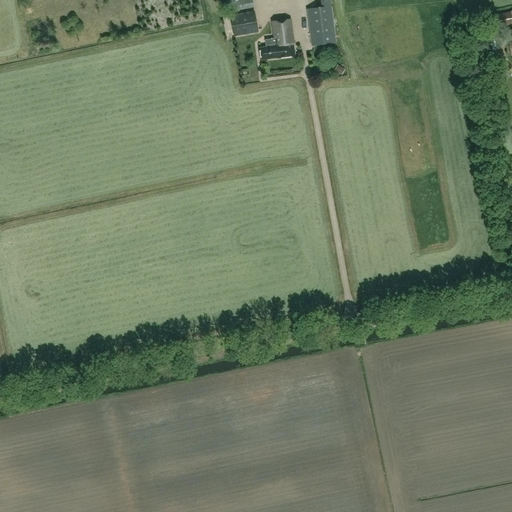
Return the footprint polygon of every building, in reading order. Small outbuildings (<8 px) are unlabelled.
[(232,0),(235,10),(254,6),(252,0),(232,0)] [(320,0),(322,7),(307,9),(312,45),(336,42),(331,5),(331,6),(330,0),(320,0)] [(255,11),(231,15),(234,35),(258,31),(255,11)] [(487,29),(499,27),(497,14),(484,17),(487,29)] [(272,21),(275,42),(273,42),(272,38),(265,39),(266,46),(259,47),(261,60),(278,57),(278,58),(295,55),(290,19),(272,21)]
